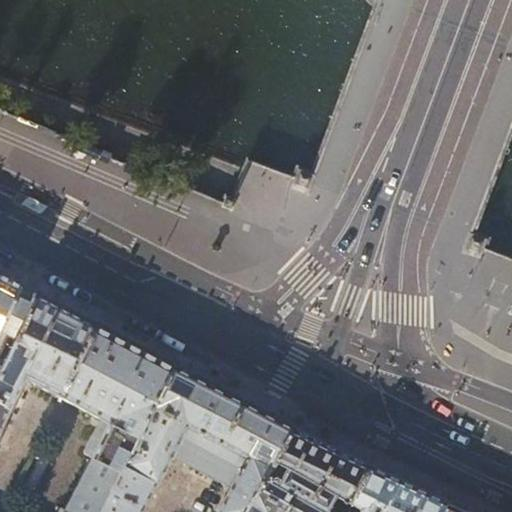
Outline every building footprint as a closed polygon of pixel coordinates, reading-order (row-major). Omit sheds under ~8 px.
[(0,327),(19,288),(0,278),(0,327)] [(22,290),(19,288),(0,327),(0,371),(35,297),(22,290)] [(44,302),(35,297),(0,371),(0,409),(8,414),(25,381),(60,400),(96,328),(79,320),(60,310),(44,302)] [(130,346),(96,328),(60,400),(108,425),(92,456),(121,471),(147,421),(173,369),(130,346)] [(190,378),(173,369),(147,421),(180,438),(171,455),(190,465),(191,464),(232,484),(240,469),(263,480),(291,431),(278,424),(254,411),(231,399),(191,379),(190,378)] [(0,409),(0,435),(6,423),(4,422),(8,414),(0,409)] [(140,511),(171,455),(180,438),(147,421),(121,471),(99,511),(140,511)] [(323,446),(291,431),(263,480),(244,511),(320,511),(329,497),(346,507),(368,467),(323,446)] [(99,511),(121,471),(92,456),(64,510),(60,508),(57,511),(99,511)] [(401,483),(368,467),(346,507),(342,511),(439,511),(445,503),(401,483)] [(244,511),(263,480),(240,469),(232,484),(217,511),(244,511)] [(462,511),(445,503),(439,511),(462,511)]
